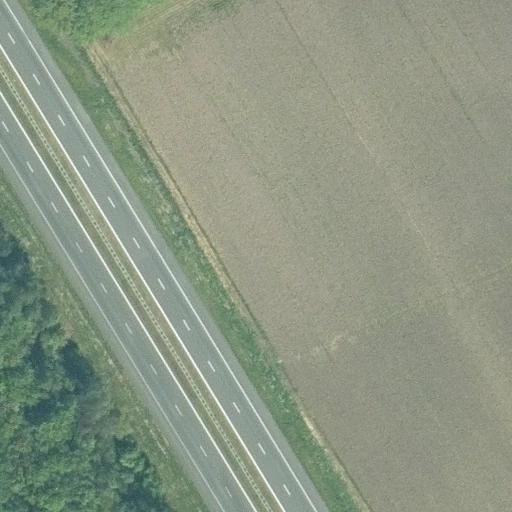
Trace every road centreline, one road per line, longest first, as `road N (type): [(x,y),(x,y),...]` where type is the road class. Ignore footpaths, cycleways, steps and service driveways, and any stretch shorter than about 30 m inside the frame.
road 1 (motorway): [(292,511),(0,28)]
road 2 (motorway): [(0,124),(233,511)]
